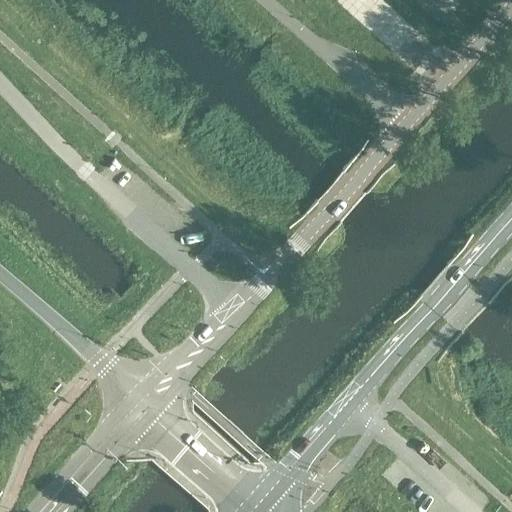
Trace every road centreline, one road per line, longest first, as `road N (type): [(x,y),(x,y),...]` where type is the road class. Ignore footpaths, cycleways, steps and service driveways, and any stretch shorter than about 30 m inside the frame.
road 1 (tertiary): [(237,309),(511,7)]
road 2 (unclassified): [(237,309),(0,87)]
road 3 (secondary): [(351,405),(511,225)]
road 4 (trunk): [(146,404),(0,274)]
road 5 (unclassified): [(471,511),(351,405)]
road 6 (secondary): [(254,508),(146,404)]
road 7 (tertiary): [(51,511),(146,404)]
road 8 (secondary): [(254,508),(351,405)]
road 9 (tertiary): [(146,404),(237,309)]
